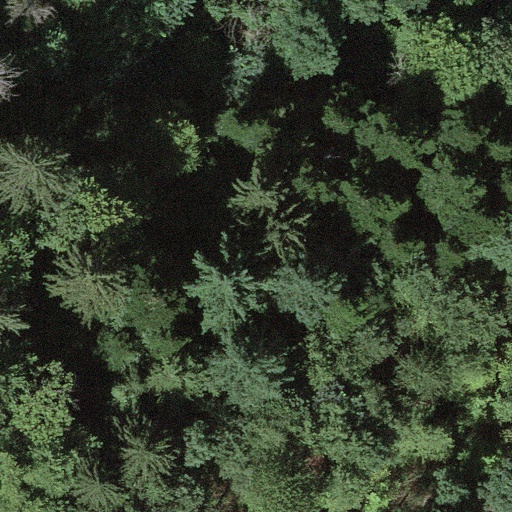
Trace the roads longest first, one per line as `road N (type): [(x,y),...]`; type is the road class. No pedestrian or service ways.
road 1 (motorway): [(354,0),(511,192)]
road 2 (track): [(0,221),(52,355)]
